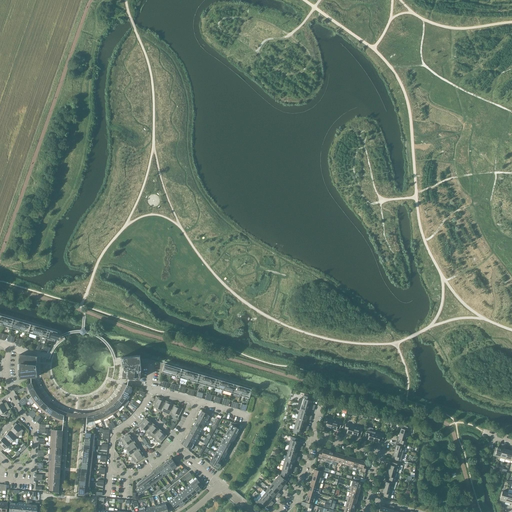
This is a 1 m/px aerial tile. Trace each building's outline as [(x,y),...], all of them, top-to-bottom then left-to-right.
[(5,317),(3,326),(11,328),(14,320),(5,317)] [(14,320),(11,328),(20,331),(22,322),(14,320)] [(22,322),(20,331),(29,333),(31,325),(22,322)] [(31,325),(29,333),(37,336),(40,327),(31,325)] [(40,327),(37,336),(46,338),(49,330),(40,327)] [(49,330),(46,338),(55,341),(56,339),(59,340),(61,336),(57,334),(58,332),(57,332),(49,330)] [(38,377),(37,367),(37,356),(19,355),(18,367),(20,379),(38,377)] [(125,357),(122,357),(123,368),(122,378),(125,378),(126,378),(127,378),(136,379),(137,379),(138,379),(140,379),(142,368),(141,358),(140,355),(138,356),(137,355),(136,356),(127,357),(126,357),(125,357)] [(173,367),(165,364),(162,373),(171,375),(173,367)] [(182,369),(173,367),(171,375),(180,378),(182,369)] [(191,372),(182,369),(180,378),(188,380),(191,372)] [(200,374),(191,372),(188,380),(197,383),(200,374)] [(208,377),(200,374),(197,383),(206,386),(208,377)] [(217,379),(208,377),(206,386),(214,388),(217,379)] [(226,382),(217,379),(214,388),(223,391),(226,382)] [(27,391),(29,391),(37,387),(35,382),(25,385),(27,391)] [(234,384),(226,382),(223,391),(232,393),(234,384)] [(122,389),(121,389),(129,394),(129,393),(132,387),(124,384),(124,385),(122,389)] [(232,393),(240,396),(243,387),(234,384),(232,393)] [(29,391),(32,396),(40,392),(39,391),(39,392),(37,387),(29,391)] [(243,387),(240,396),(249,398),(252,390),(243,387)] [(119,394),(126,399),(129,394),(121,389),(121,390),(119,394)] [(34,403),(36,402),(43,396),(40,392),(32,396),(31,397),(34,403)] [(115,398),(123,405),(127,400),(126,399),(119,394),(118,394),(115,398)] [(301,395),(298,403),(299,403),(314,408),(315,405),(311,404),(312,401),(310,401),(310,398),(301,395)] [(39,408),(40,406),(46,400),(43,397),(43,396),(36,402),(34,403),(39,408)] [(160,410),(162,411),(166,401),(158,397),(153,407),(155,408),(157,411),(160,410)] [(112,402),(111,402),(118,410),(123,405),(115,398),(115,399),(112,402)] [(44,412),(45,411),(51,404),(50,404),(47,401),(46,400),(40,406),(39,408),(44,412)] [(168,414),(170,415),(174,405),(166,401),(162,411),(164,412),(165,415),(168,414)] [(2,402),(0,403),(0,415),(1,415),(4,415),(5,413),(7,412),(7,410),(10,409),(6,402),(3,404),(2,402)] [(107,405),(107,406),(112,413),(113,415),(118,410),(111,402),(111,403),(107,406),(107,405)] [(297,408),(300,409),(309,412),(310,409),(314,410),(314,408),(299,403),(297,408)] [(45,411),(44,412),(49,416),(51,415),(55,407),(51,404),(45,411)] [(174,405),(170,415),(172,416),(173,418),(176,418),(178,419),(183,409),(174,405)] [(103,408),(102,409),(107,418),(113,415),(112,413),(107,406),(103,409),(103,408)] [(49,416),(55,420),(60,410),(55,407),(51,415),(49,416)] [(97,411),(100,419),(101,421),(107,418),(102,409),(98,411),(97,411)] [(298,414),(311,418),(312,416),(308,415),(309,412),(300,409),(298,414)] [(60,410),(55,420),(62,422),(64,422),(64,419),(63,419),(65,412),(60,410)] [(92,413),(94,421),(95,421),(100,419),(97,411),(92,413)] [(202,411),(199,416),(208,421),(210,416),(205,413),(202,411)] [(196,421),(205,426),(208,421),(199,416),(196,421)] [(327,427),(331,428),(333,420),(325,417),(322,427),(326,428),(327,427)] [(146,419),(144,418),(142,420),(140,423),(138,425),(137,426),(137,427),(139,427),(140,426),(141,428),(142,431),(145,431),(146,432),(153,424),(147,418),(146,419)] [(306,422),(297,420),(295,425),(308,429),(309,426),(305,425),(306,422)] [(333,420),(331,428),(335,430),(335,431),(339,432),(342,422),(333,420)] [(196,421),(194,426),(203,430),(205,426),(196,421)] [(16,423),(9,430),(17,437),(19,436),(22,436),(22,433),(24,431),(16,423)] [(348,433),(352,435),(355,426),(346,423),(343,433),(348,435),(348,433)] [(151,437),(153,438),(160,430),(153,424),(146,432),(148,433),(148,436),(151,437)] [(228,429),(237,434),(240,429),(238,428),(231,424),(228,429)] [(307,431),(308,429),(295,425),(293,433),(299,435),(300,432),(303,433),(304,430),(307,431)] [(401,430),(400,434),(408,436),(411,428),(401,425),(400,429),(401,430)] [(203,430),(194,426),(191,430),(200,435),(203,430)] [(355,426),(352,435),(356,436),(356,437),(360,438),(363,428),(355,426)] [(369,440),(373,441),(376,432),(372,431),(373,429),(369,427),(368,428),(367,430),(364,440),(369,441),(369,440)] [(237,434),(228,429),(226,434),(235,439),(237,434)] [(9,430),(3,436),(11,444),(12,442),(15,442),(16,439),(17,437),(9,430)] [(160,430),(153,438),(155,439),(155,442),(158,443),(160,444),(167,436),(160,430)] [(191,430),(188,435),(197,440),(200,435),(191,430)] [(376,432),(373,441),(377,442),(377,443),(381,444),(384,435),(376,432)] [(124,446),(126,448),(135,442),(130,434),(129,435),(128,434),(125,436),(118,440),(119,441),(120,441),(121,441),(122,442),(122,445),(124,446)] [(235,439),(226,434),(223,439),(232,444),(235,439)] [(397,438),(396,442),(406,445),(408,436),(400,434),(398,438),(397,438)] [(197,440),(188,435),(186,440),(195,445),(197,440)] [(11,444),(3,436),(0,439),(0,450),(1,452),(3,449),(4,450),(6,449),(9,448),(9,445),(11,444)] [(289,445),(302,449),(303,446),(299,445),(300,442),(297,442),(298,439),(292,437),(289,445)] [(221,444),(229,448),(231,449),(232,446),(231,446),(232,444),(223,439),(221,444)] [(195,445),(186,440),(183,445),(192,450),(195,445)] [(129,454),(130,455),(140,450),(135,442),(126,448),(127,450),(126,453),(129,454)] [(396,446),(395,450),(404,453),(406,445),(396,442),(395,446),(396,446)] [(218,448),(227,453),(229,448),(221,444),(218,448)] [(493,456),(500,458),(504,445),(502,444),(500,448),(497,447),(496,451),(494,451),(493,456)] [(288,450),(297,453),(298,450),(302,451),(302,449),(289,445),(288,450)] [(227,453),(218,448),(215,453),(224,458),(227,453)] [(318,457),(326,460),(329,451),(323,449),(323,452),(320,451),(318,457)] [(140,450),(130,455),(132,457),(131,460),(134,461),(135,463),(145,457),(140,450)] [(288,450),(286,456),(299,459),(300,457),(296,456),(297,453),(288,450)] [(404,453),(395,450),(394,454),(392,454),(391,458),(401,461),(404,453)] [(331,463),(331,461),(334,452),(329,451),(326,460),(326,462),(331,463)] [(224,458),(215,453),(213,458),(222,463),(224,458)] [(171,458),(167,462),(173,470),(177,466),(174,462),(171,458)] [(222,463),(213,458),(210,463),(216,466),(219,468),(222,463)] [(351,470),(357,472),(357,469),(360,460),(360,459),(357,458),(357,459),(355,458),(352,467),(351,470)] [(360,460),(357,469),(359,469),(359,470),(359,471),(360,472),(360,473),(361,473),(365,474),(367,465),(364,464),(365,461),(360,460)] [(283,466),(296,470),(297,467),(293,466),(294,464),(285,461),(283,466)] [(167,462),(162,465),(168,473),(173,470),(167,462)] [(390,467),(389,471),(398,473),(400,465),(390,462),(389,466),(390,467)] [(162,465),(158,468),(164,476),(168,473),(162,465)] [(283,466),(281,474),(287,477),(288,473),(291,474),(291,471),(295,472),(296,470),(283,466)] [(158,468),(154,472),(160,480),(164,476),(158,468)] [(185,468),(177,475),(179,478),(188,471),(187,471),(185,469),(185,468)] [(315,470),(313,475),(322,478),(324,478),(326,473),(315,470)] [(386,474),(385,479),(395,481),(398,473),(389,471),(388,475),(386,474)] [(149,475),(155,483),(160,480),(154,472),(149,475)] [(281,474),(276,479),(286,488),(288,486),(285,484),(287,481),(285,480),(287,477),(281,474)] [(149,475),(145,478),(151,486),(153,488),(154,487),(153,485),(155,483),(149,475)] [(151,486),(145,478),(141,481),(147,489),(151,486)] [(195,481),(190,484),(197,492),(201,488),(199,486),(202,484),(197,479),(195,481)] [(276,479),(272,484),(280,490),(282,487),(285,490),(286,488),(276,479)] [(385,483),(384,487),(393,490),(395,481),(385,479),(384,483),(385,483)] [(147,489),(141,481),(136,485),(138,487),(136,489),(140,495),(147,489)] [(353,481),(351,486),(360,489),(361,487),(362,487),(363,484),(353,481)] [(197,492),(190,484),(186,488),(193,496),(197,492)] [(272,484),(269,488),(279,497),(281,495),(278,492),(280,490),(272,484)] [(319,488),(310,485),(309,487),(308,487),(307,490),(309,491),(317,493),(320,494),(321,489),(319,488)] [(393,490),(384,487),(383,491),(382,491),(380,495),(390,498),(393,490)] [(186,488),(182,491),(188,499),(193,496),(186,488)] [(269,488),(265,492),(273,498),(275,496),(278,498),(279,497),(269,488)] [(182,491),(178,495),(184,502),(188,499),(182,491)] [(508,493),(502,491),(500,500),(505,502),(508,493)] [(265,492),(262,496),(272,505),(274,503),(271,500),(273,498),(265,492)] [(174,498),(180,506),(184,502),(178,495),(174,498)] [(272,505),(262,496),(256,503),(262,507),(264,505),(265,506),(267,504),(270,507),(272,505)] [(180,506),(174,498),(169,502),(168,503),(171,508),(173,506),(176,509),(180,506)] [(32,504),(31,511),(37,511),(38,504),(39,505),(39,502),(36,502),(36,504),(32,504)] [(166,503),(160,505),(162,511),(168,511),(168,509),(171,508),(168,503),(166,503)]
